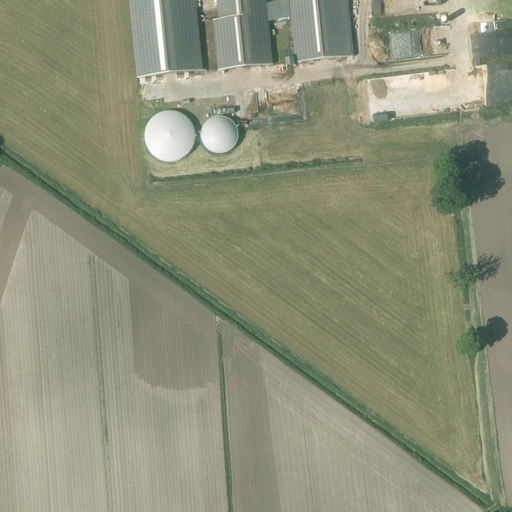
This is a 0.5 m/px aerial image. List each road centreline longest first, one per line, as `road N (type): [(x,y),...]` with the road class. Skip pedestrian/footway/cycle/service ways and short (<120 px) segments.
road 1 (unknown): [(455,0),(461,58),(367,70)]
road 2 (unknown): [(367,70),(238,82)]
